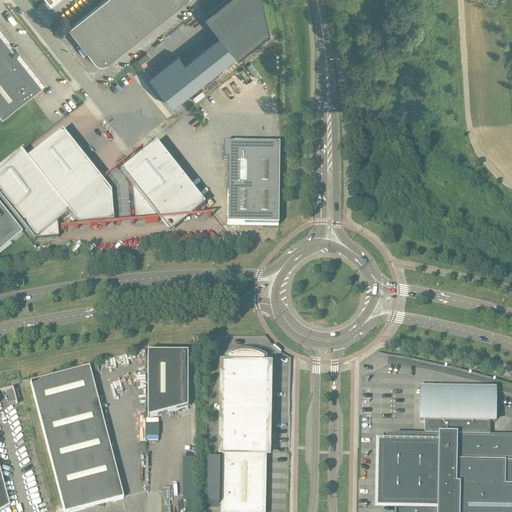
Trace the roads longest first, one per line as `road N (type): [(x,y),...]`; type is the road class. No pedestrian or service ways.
road 1 (primary): [(281,270),(129,279),(0,301)]
road 2 (primary): [(0,331),(148,305),(278,309)]
road 3 (secondary): [(328,242),(328,91),(316,0)]
road 4 (tertiary): [(311,340),(311,511)]
road 5 (tertiary): [(333,511),(337,341)]
road 6 (unclassified): [(134,111),(111,113),(20,0)]
road 7 (primary): [(370,316),(511,344)]
road 8 (primary): [(511,315),(374,278)]
